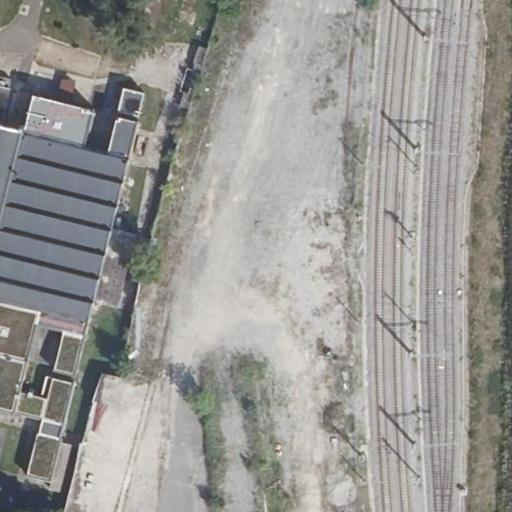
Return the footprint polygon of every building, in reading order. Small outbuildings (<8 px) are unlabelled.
[(24,132),(0,126),(0,411),(41,422),(28,473),(49,479),(58,444),(62,429),(94,304),(117,213),(131,158),(138,130),(140,124),(118,118),(109,154),(84,148),(94,111),(33,96),(24,132)] [(198,155),(195,168),(225,174),(227,161),(198,155)] [(178,174),(173,188),(202,197),(206,183),(178,174)] [(170,200),(163,240),(193,245),(200,205),(170,200)] [(143,361),(150,330),(138,327),(132,358),(143,361)] [(286,376),(255,379),(257,394),(287,392),(286,376)] [(107,380),(88,445),(122,455),(141,390),(107,380)] [(292,438),(289,413),(259,416),(261,441),(292,438)] [(108,511),(114,482),(82,476),(75,511),(108,511)]
